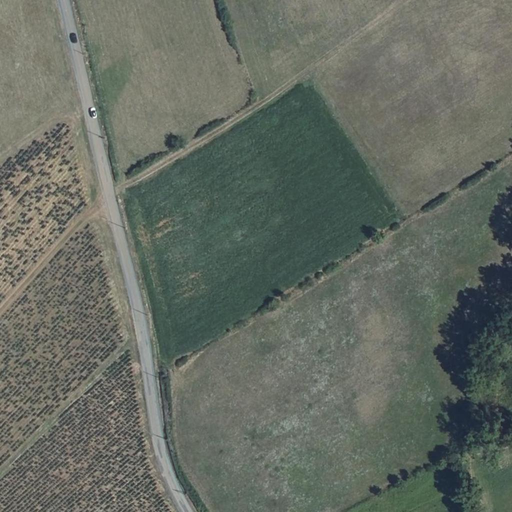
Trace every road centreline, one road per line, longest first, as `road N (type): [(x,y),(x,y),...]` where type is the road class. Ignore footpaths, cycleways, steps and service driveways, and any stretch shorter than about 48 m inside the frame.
road 1 (tertiary): [(185,511),(158,437),(146,350),(64,0)]
road 2 (track): [(109,190),(263,103),(402,0)]
